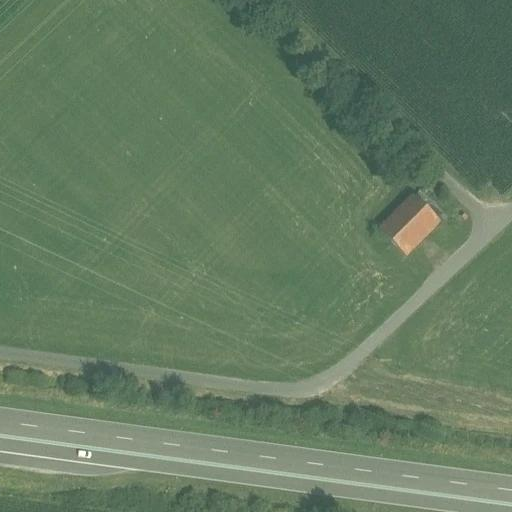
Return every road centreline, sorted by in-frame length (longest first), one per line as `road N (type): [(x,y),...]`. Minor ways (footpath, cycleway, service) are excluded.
road 1 (unclassified): [(0,340),(311,378),(358,346),(511,194)]
road 2 (trunk): [(0,430),(511,498)]
